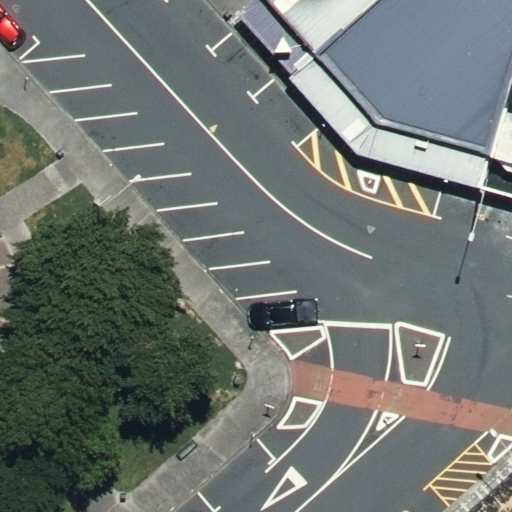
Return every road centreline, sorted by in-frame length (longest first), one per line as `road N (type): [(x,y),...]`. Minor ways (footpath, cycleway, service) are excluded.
road 1 (residential): [(89,0),(302,224),(363,256),(438,279)]
road 2 (residential): [(438,279),(397,400),(298,511)]
